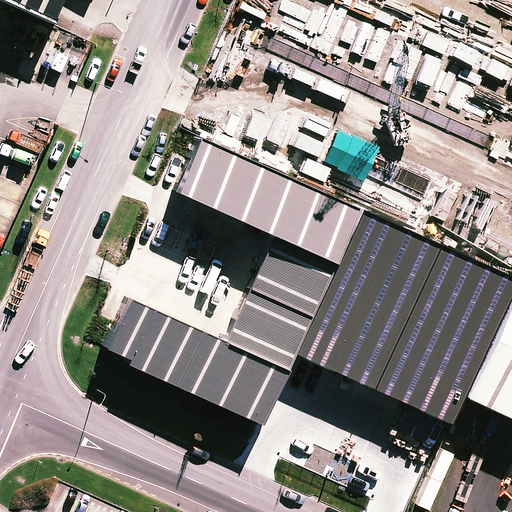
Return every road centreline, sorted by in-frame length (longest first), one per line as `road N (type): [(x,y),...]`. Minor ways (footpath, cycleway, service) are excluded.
road 1 (residential): [(0,384),(173,0)]
road 2 (residential): [(267,511),(0,391)]
